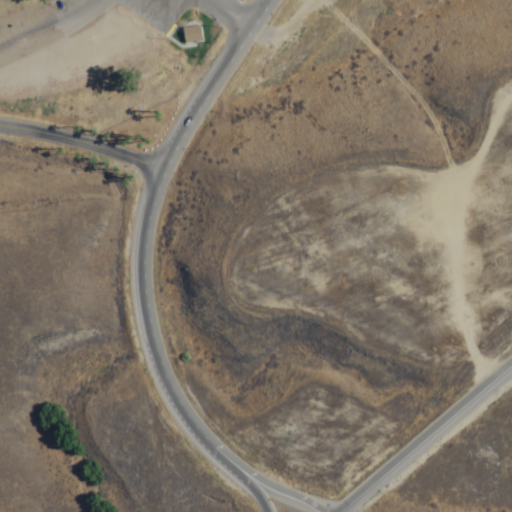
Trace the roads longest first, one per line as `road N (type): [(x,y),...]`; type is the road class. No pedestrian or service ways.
road 1 (residential): [(259,0),(159,161),(135,266),(138,324),(183,429),(241,475),(333,511)]
road 2 (residential): [(333,511),(511,364)]
road 3 (residential): [(174,138),(0,107)]
